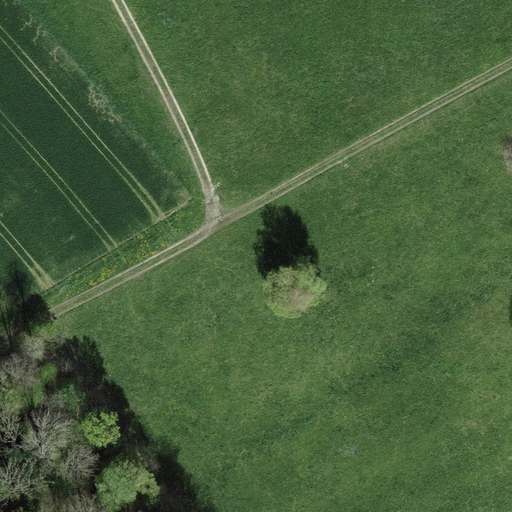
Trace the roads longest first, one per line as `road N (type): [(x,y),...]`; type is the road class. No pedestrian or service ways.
road 1 (track): [(511,67),(222,227),(192,144),(115,0)]
road 2 (track): [(0,344),(222,227)]
